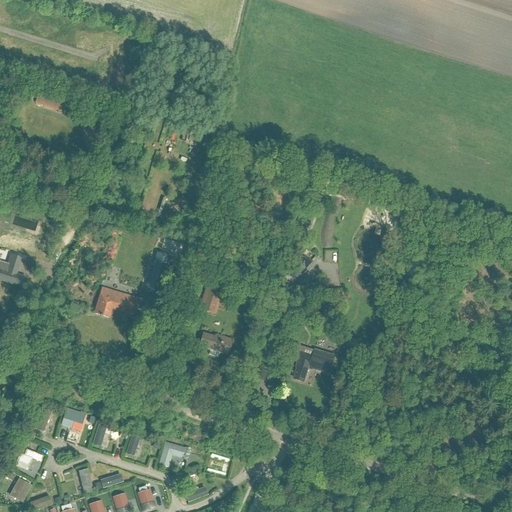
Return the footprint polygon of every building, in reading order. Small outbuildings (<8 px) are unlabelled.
[(34,105),(64,114),(68,99),(38,90),(34,105)] [(0,198),(0,208),(13,213),(16,204),(0,198)] [(156,254),(144,292),(158,296),(170,258),(156,254)] [(0,280),(22,287),(25,279),(15,276),(20,259),(11,256),(8,265),(9,265),(8,267),(0,264),(0,280)] [(304,256),(288,275),(296,282),(306,270),(306,271),(313,263),(304,256)] [(206,284),(198,310),(210,313),(212,305),(216,306),(221,288),(206,284)] [(99,294),(93,314),(108,319),(111,310),(132,316),(135,306),(99,294)] [(283,318),(281,327),(290,329),(291,330),(296,313),(286,310),(283,318)] [(204,350),(206,350),(227,357),(231,342),(212,336),(211,338),(201,335),(198,347),(204,349),(204,350)] [(293,344),(288,359),(298,362),(296,367),(297,367),(294,378),(304,381),(308,367),(312,368),(312,367),(329,372),(333,360),(334,356),(314,350),(314,351),(301,347),(301,346),(293,344)] [(66,410),(61,426),(71,429),(73,423),(81,426),(84,416),(66,410)] [(107,425),(98,423),(92,443),(102,445),(107,428),(107,425)] [(134,456),(140,434),(131,432),(125,454),(134,456)] [(65,438),(63,444),(74,447),(75,441),(65,438)] [(181,457),(184,447),(165,441),(158,463),(168,466),(172,454),(181,457)] [(39,463),(43,454),(22,446),(14,465),(27,471),(32,460),(39,463)] [(86,470),(77,473),(83,495),(93,492),(86,470)] [(122,483),(119,474),(99,481),(102,489),(122,483)] [(21,501),(31,484),(18,476),(8,494),(21,501)] [(205,487),(183,495),(186,504),(208,495),(205,487)] [(149,490),(137,494),(142,511),(154,508),(149,490)] [(30,511),(53,505),(49,494),(26,502),(29,511),(30,511)] [(129,511),(124,494),(111,498),(115,511),(129,511)] [(104,511),(101,501),(88,505),(90,511),(104,511)]
